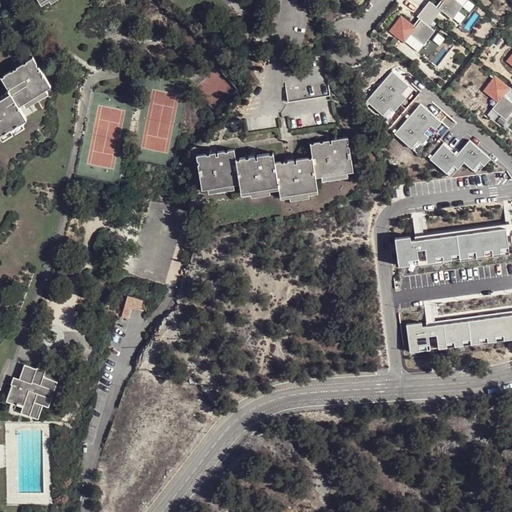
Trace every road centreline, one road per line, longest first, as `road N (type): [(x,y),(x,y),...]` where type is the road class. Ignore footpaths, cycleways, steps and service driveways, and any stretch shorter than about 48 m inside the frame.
road 1 (residential): [(397,387),(379,224),(385,213),(511,188)]
road 2 (residential): [(162,511),(229,426),(264,403),(397,387)]
road 3 (residential): [(290,0),(271,98),(290,109),(328,103)]
